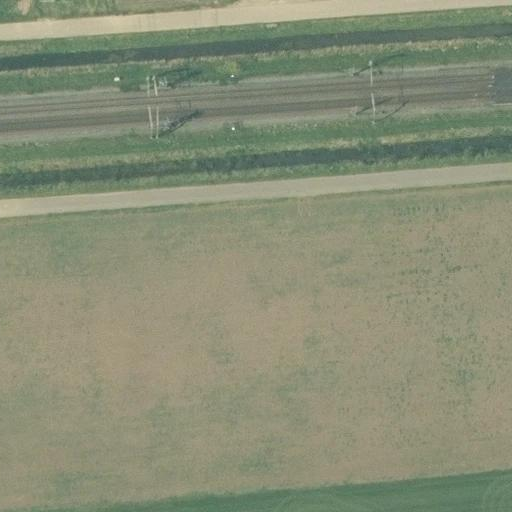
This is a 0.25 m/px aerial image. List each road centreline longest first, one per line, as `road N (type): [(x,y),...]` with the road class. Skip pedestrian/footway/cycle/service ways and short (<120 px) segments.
road 1 (motorway): [(511,275),(0,313)]
road 2 (motorway): [(0,367),(511,330)]
road 3 (unclassified): [(511,176),(0,213)]
road 4 (unclassified): [(0,30),(461,0)]
